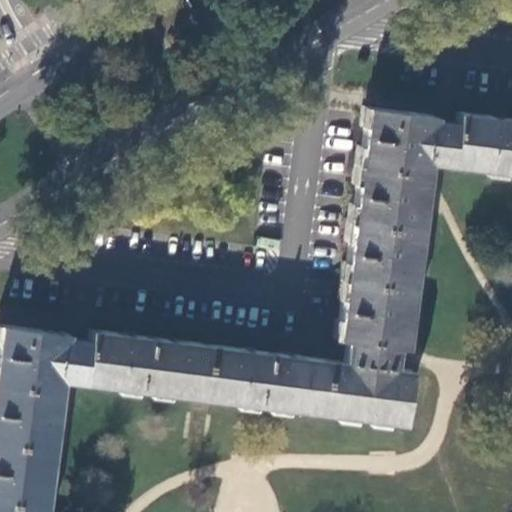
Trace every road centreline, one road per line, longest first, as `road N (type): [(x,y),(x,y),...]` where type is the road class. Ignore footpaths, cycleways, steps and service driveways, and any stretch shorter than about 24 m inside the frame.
road 1 (secondary): [(115,141),(359,0)]
road 2 (secondary): [(164,0),(62,64)]
